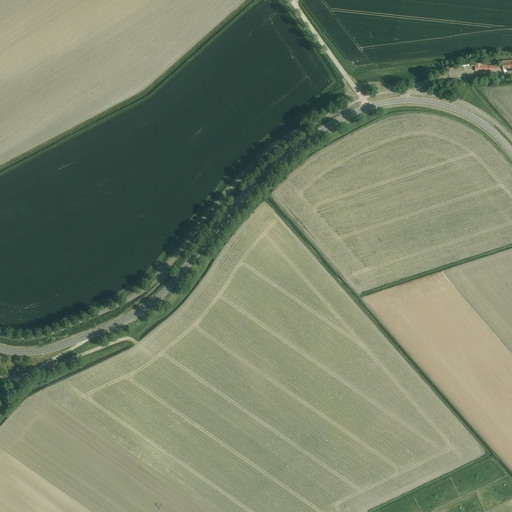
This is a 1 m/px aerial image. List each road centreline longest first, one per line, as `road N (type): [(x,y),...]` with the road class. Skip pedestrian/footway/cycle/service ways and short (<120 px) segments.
road 1 (secondary): [(366,107),(247,187),(148,306),(61,346),(0,349)]
road 2 (secondary): [(511,153),(481,123),(433,102),(366,107)]
road 3 (unclassified): [(366,107),(288,0)]
